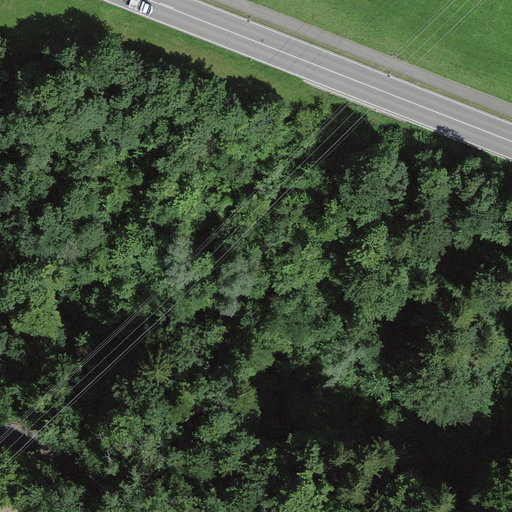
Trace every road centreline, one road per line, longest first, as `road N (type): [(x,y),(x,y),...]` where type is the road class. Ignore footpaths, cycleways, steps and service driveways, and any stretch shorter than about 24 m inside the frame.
road 1 (tertiary): [(148,0),(511,141)]
road 2 (unclassified): [(141,511),(85,465),(0,430)]
